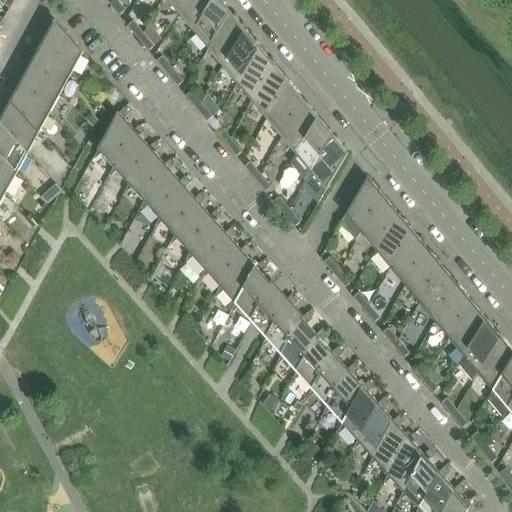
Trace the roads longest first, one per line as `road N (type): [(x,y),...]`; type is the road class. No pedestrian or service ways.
road 1 (residential): [(297,263),(85,0)]
road 2 (residential): [(506,511),(297,263)]
road 3 (residential): [(376,135),(511,298)]
road 4 (residential): [(262,0),(376,135)]
road 5 (residential): [(297,263),(376,135)]
